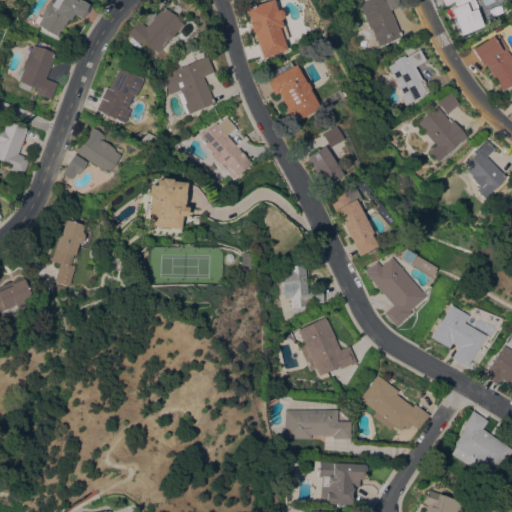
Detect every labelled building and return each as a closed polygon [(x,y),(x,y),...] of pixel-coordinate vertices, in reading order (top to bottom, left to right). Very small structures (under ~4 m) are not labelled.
[(33,22),(38,15),(40,16),(49,0),(80,0),(87,4),(87,5),(89,6),(81,19),(73,13),(69,20),(67,19),(57,36),(33,22)] [(261,58),(251,31),(250,32),(247,23),(247,22),(248,21),(243,9),(265,0),(271,0),(275,10),(277,9),(280,10),(281,15),(280,18),(278,19),(280,24),(281,24),(287,38),(281,40),(285,49),(261,58)] [(396,0),(399,6),(389,10),(400,36),(378,46),(370,27),(368,28),(358,4),(366,0),(396,0)] [(448,3),(443,5),(440,0),(473,0),(477,11),(474,12),(480,25),(467,31),(460,34),(448,3)] [(182,24),(177,31),(175,30),(166,41),(167,42),(158,53),(142,39),(138,43),(140,45),(137,48),(128,40),(130,37),(125,32),(136,19),(145,27),(160,9),(162,11),(164,8),(172,14),(179,21),(182,24)] [(508,15),(499,20),(495,13),(503,9),(506,14),(507,13),(508,15)] [(484,63),(480,65),(470,49),(490,36),(491,37),(494,35),(511,62),(510,64),(511,67),(511,83),(501,91),(484,63)] [(54,54),(45,78),(56,83),(50,99),(35,93),(36,89),(32,88),(33,87),(31,87),(29,91),(18,87),(20,81),(18,81),(22,69),(21,68),(27,52),(25,51),(27,44),(31,45),(54,54)] [(413,67),(420,79),(422,79),(424,83),(423,83),(428,92),(405,105),(401,98),(402,94),(387,66),(393,63),(392,61),(403,55),(404,57),(418,49),(424,60),(413,67)] [(213,103),(187,114),(187,113),(185,114),(176,94),(180,92),(179,90),(168,95),(162,79),(173,75),(171,70),(194,61),(195,63),(206,58),(212,72),(202,77),(213,103)] [(303,82),(304,82),(308,88),(307,89),(317,107),(291,122),(283,109),(285,108),(276,92),(272,94),(264,80),(270,77),(268,72),(287,61),(289,66),(293,64),(303,82)] [(117,67),(140,78),(141,80),(134,96),(131,95),(125,108),(129,110),(123,123),(94,109),(104,87),(107,88),(117,67)] [(446,113),(435,101),(447,91),(457,104),(446,113)] [(437,162),(428,151),(435,145),(422,129),(417,122),(435,106),(446,119),(448,118),(451,121),(451,120),(466,137),(460,142),(459,140),(452,147),(453,148),(437,162)] [(225,171),(223,174),(216,166),(219,164),(209,153),(210,152),(203,144),(204,143),(198,137),(214,122),(216,124),(224,117),(234,127),(225,135),(234,144),(244,135),(247,138),(237,147),(250,162),(232,179),(225,171)] [(17,154),(28,158),(22,174),(8,169),(10,165),(7,164),(7,163),(0,159),(0,125),(2,120),(26,128),(17,154)] [(327,148),(318,133),(332,125),(340,140),(327,148)] [(119,155),(107,174),(75,152),(91,128),(101,135),(97,140),(98,141),(99,139),(114,149),(113,150),(119,155)] [(155,137),(149,149),(138,143),(145,131),(155,137)] [(485,157),(505,177),(491,191),(492,193),(486,199),(475,189),(479,185),(471,177),(472,176),(462,167),(477,152),(475,149),(484,140),(492,149),(485,157)] [(340,175),(323,186),(304,157),(321,145),(340,175)] [(86,162),(77,175),(75,173),(70,179),(62,173),(64,170),(64,169),(74,154),(86,162)] [(182,182),(181,194),(182,194),(181,204),(180,204),(180,206),(185,207),(184,216),(179,215),(177,229),(143,225),(145,215),(143,215),(145,203),(146,203),(146,196),(145,196),(146,185),(153,185),(154,179),(158,180),(158,178),(168,179),(168,181),(182,182)] [(326,199),(341,191),(342,192),(351,186),(359,199),(354,202),(355,204),(360,201),(363,208),(358,211),(371,232),(368,234),(375,245),(359,255),(326,199)] [(73,266),(68,286),(53,282),(59,263),(50,261),(62,219),(82,225),(80,231),(83,236),(81,241),(76,243),(70,265),(73,266)] [(423,297),(407,311),(409,313),(398,323),(399,323),(395,327),(382,313),(391,305),(363,274),(364,273),(362,270),(366,266),(367,267),(373,262),(377,267),(388,257),(423,297)] [(305,266),(307,279),(304,279),(305,289),(320,286),(322,302),(307,304),(307,305),(290,308),(288,296),(282,297),(278,267),(302,264),(302,266),(305,266)] [(0,286),(22,277),(33,302),(3,315),(1,310),(0,310),(0,286)] [(464,316),(460,323),(482,335),(464,367),(449,358),(455,347),(449,343),(446,348),(427,337),(430,332),(431,332),(446,305),(464,316)] [(314,368),(308,371),(296,347),(303,344),(296,330),(322,317),(324,320),(325,319),(333,338),(339,350),(347,346),(355,363),(350,365),(349,364),(339,368),(338,366),(318,375),(314,368)] [(511,386),(498,378),(494,384),(479,375),(498,345),(511,353),(511,386)] [(394,394),(411,407),(413,404),(428,415),(417,429),(410,424),(406,429),(403,426),(399,431),(392,425),(389,430),(371,416),(374,411),(357,399),(375,375),(396,391),(394,394)] [(335,409),(335,421),(348,421),(348,433),(349,433),(349,438),(332,439),(332,435),(309,435),(309,438),(283,438),(283,410),(335,409)] [(470,411),(486,421),(480,430),(511,449),(498,473),(478,461),(474,468),(448,452),(464,428),(461,426),(470,411)] [(362,464),(364,466),(364,470),(365,471),(365,473),(364,474),(361,474),(361,479),(357,479),(357,486),(353,486),(351,504),(318,502),(320,477),(317,477),(318,462),(362,464)] [(460,501),(456,511),(424,511),(427,505),(421,503),(426,490),(460,501)]
